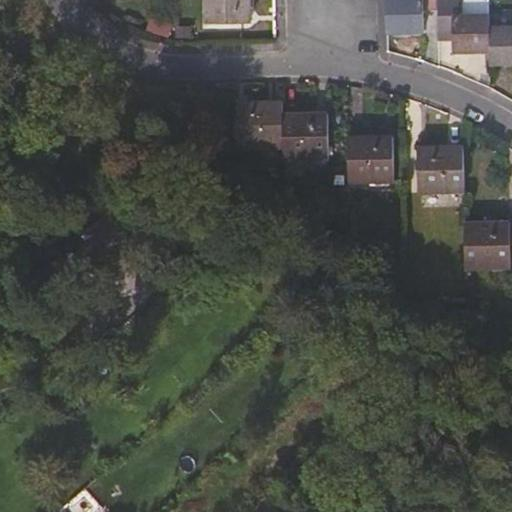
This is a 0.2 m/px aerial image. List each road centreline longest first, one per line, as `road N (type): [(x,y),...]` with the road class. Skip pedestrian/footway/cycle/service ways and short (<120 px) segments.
road 1 (residential): [(61,0),(75,31),(136,69),(298,68)]
road 2 (residential): [(298,68),(372,72),(470,102),(511,127)]
